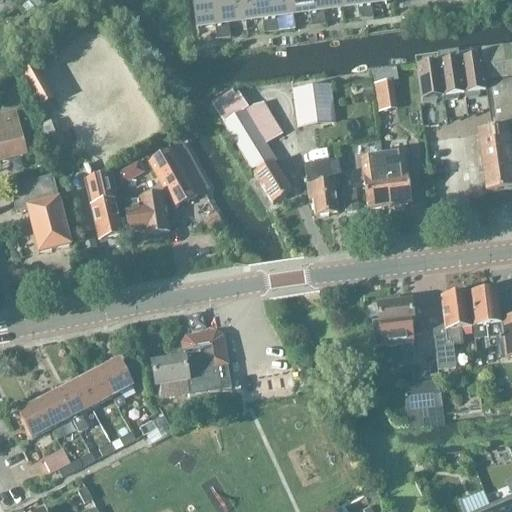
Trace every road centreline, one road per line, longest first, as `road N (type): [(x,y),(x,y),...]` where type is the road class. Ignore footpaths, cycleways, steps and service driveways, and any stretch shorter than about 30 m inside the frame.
road 1 (tertiary): [(254,284),(511,252)]
road 2 (tertiary): [(254,284),(0,329)]
